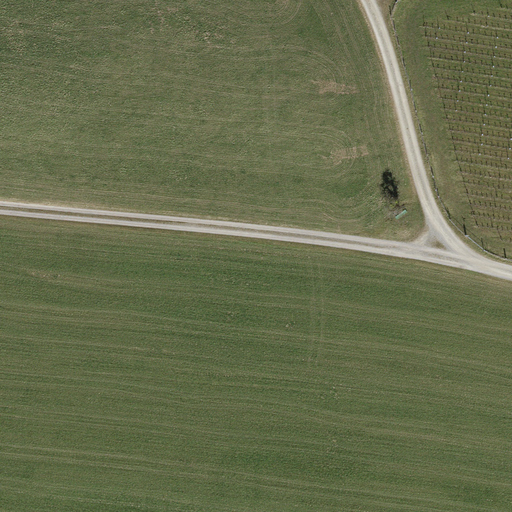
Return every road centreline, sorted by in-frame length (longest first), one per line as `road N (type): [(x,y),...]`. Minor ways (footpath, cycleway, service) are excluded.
road 1 (track): [(483,273),(414,253),(0,207)]
road 2 (track): [(511,277),(483,273),(436,225),(381,28),(365,0)]
